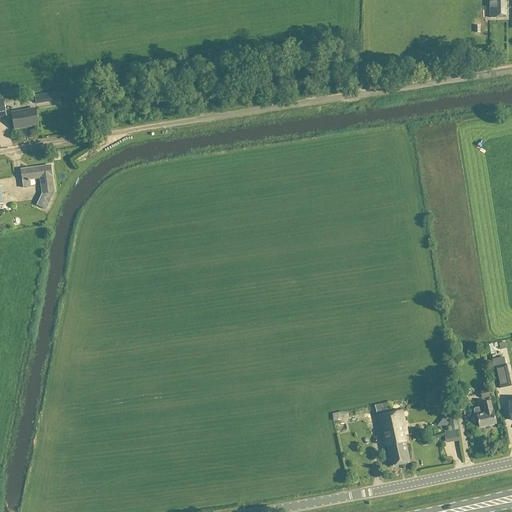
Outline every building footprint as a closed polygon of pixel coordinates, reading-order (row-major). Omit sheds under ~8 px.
[(505,19),(504,0),(488,0),(488,19),(505,19)] [(35,105),(55,102),(54,94),(33,97),(35,105)] [(14,131),(37,127),(34,111),(11,115),(14,131)] [(53,193),(49,166),(20,171),(22,181),(39,179),(41,195),(53,193)] [(511,387),(506,365),(492,368),(497,390),(511,387)] [(491,389),(479,392),(481,400),(493,397),(491,389)] [(481,405),(482,408),(473,410),(472,411),(474,418),(476,417),(478,428),(495,425),(492,413),(491,413),(489,403),(481,405)] [(388,414),(386,404),(373,407),(376,417),(383,448),(385,447),(390,468),(400,465),(398,457),(395,457),(391,439),(393,438),(388,414)] [(401,412),(388,414),(393,438),(391,439),(395,457),(398,457),(400,465),(409,464),(403,436),(406,436),(401,412)] [(332,423),(338,422),(343,420),(341,413),(330,416),(332,423)] [(449,431),(458,430),(456,417),(447,418),(449,431)] [(442,420),(436,427),(442,432),(448,424),(442,420)]
